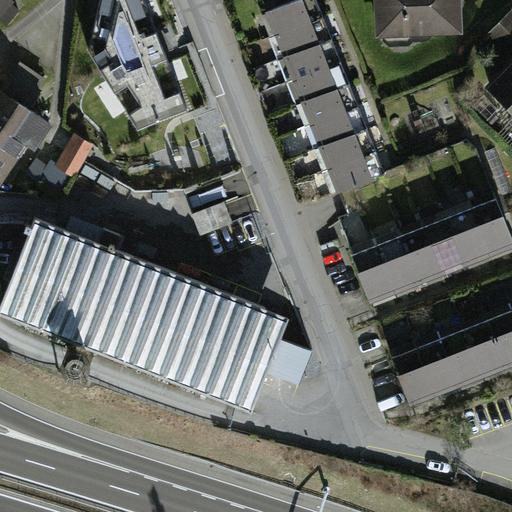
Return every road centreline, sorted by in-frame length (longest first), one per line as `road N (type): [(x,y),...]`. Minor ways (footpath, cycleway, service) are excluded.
road 1 (residential): [(206,0),(373,420)]
road 2 (motorway): [(174,504),(0,413)]
road 3 (motorway): [(174,504),(0,452)]
